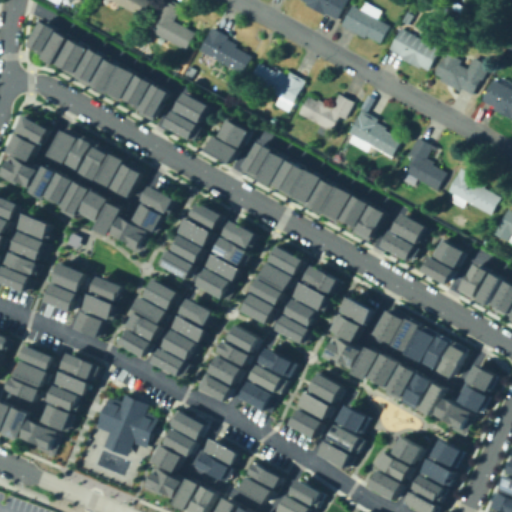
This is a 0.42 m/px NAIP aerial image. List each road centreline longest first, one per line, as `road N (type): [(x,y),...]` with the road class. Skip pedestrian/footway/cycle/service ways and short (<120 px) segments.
road 1 (residential): [(511,343),(55,89),(7,79)]
road 2 (residential): [(0,305),(131,362),(397,511)]
road 3 (residential): [(511,149),(241,0)]
road 4 (residential): [(120,511),(0,461)]
